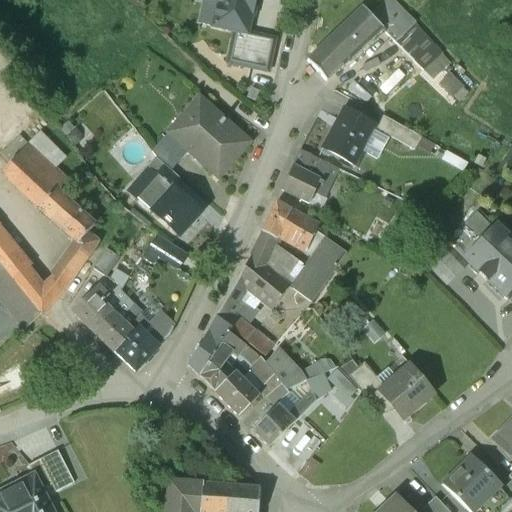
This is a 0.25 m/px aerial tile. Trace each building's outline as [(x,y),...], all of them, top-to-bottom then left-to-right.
[(225,32),(233,34),(246,37),(247,34),(253,0),(205,0),(204,3),(217,6),(212,27),(225,30),(225,32)] [(363,9),(307,62),(322,78),(340,71),(382,29),(363,9)] [(434,42),(415,22),(394,43),(413,64),(434,42)] [(246,37),(233,34),(227,64),(267,73),(275,40),(247,34),(246,37)] [(248,144),(200,101),(187,116),(198,126),(182,144),(220,178),(248,144)] [(344,109),(322,149),(354,166),(376,126),(344,109)] [(421,137),(383,117),(376,130),(414,151),(421,137)] [(39,133),(7,167),(2,162),(0,165),(0,172),(28,199),(45,180),(66,158),(39,133)] [(341,171),(300,152),(294,163),(312,171),(309,178),(318,182),(312,195),(320,199),(331,178),(336,181),(341,171)] [(178,178),(161,162),(159,159),(150,169),(158,176),(170,187),(178,178)] [(312,171),(294,163),(281,192),(308,205),(312,195),(318,182),(309,178),(312,171)] [(170,187),(158,176),(138,198),(180,236),(200,214),(170,187)] [(95,227),(45,180),(28,199),(75,243),(76,245),(87,234),(95,227)] [(345,256),(315,235),(318,227),(275,204),(257,242),(276,251),(277,241),(280,237),(307,251),(308,249),(315,254),(307,265),(328,280),(345,256)] [(26,261),(0,226),(0,265),(41,313),(48,307),(38,286),(26,261)] [(511,246),(494,230),(465,261),(504,296),(505,295),(511,287),(511,246)] [(75,243),(50,276),(38,286),(48,307),(60,295),(98,242),(87,234),(76,245),(75,243)] [(150,237),(144,258),(172,266),(178,245),(150,237)] [(276,251),(257,242),(250,257),(266,271),(271,274),(280,256),(275,254),(276,251)] [(120,258),(108,250),(94,270),(103,278),(120,258)] [(266,271),(251,257),(227,297),(238,305),(245,295),(249,298),(246,303),(255,310),(261,301),(271,309),(275,304),(280,297),(288,287),(271,274),(266,271)] [(41,313),(0,265),(0,300),(25,330),(38,318),(41,313)] [(126,265),(113,284),(121,290),(134,271),(126,265)] [(328,280),(307,265),(290,288),(310,305),(328,280)] [(107,296),(99,287),(86,299),(89,302),(76,315),(92,332),(112,313),(102,302),(107,296)] [(116,297),(112,292),(107,296),(102,302),(112,313),(92,332),(113,353),(135,332),(130,328),(134,322),(124,312),(133,303),(121,290),(116,297)] [(274,348),(232,315),(238,305),(227,297),(214,319),(265,358),(274,348)] [(280,297),(275,304),(279,308),(285,301),(280,297)] [(135,332),(113,353),(134,374),(158,349),(142,333),(149,326),(140,317),(143,313),(133,303),(124,312),(134,322),(130,328),(135,332)] [(212,323),(186,367),(197,378),(227,334),(212,323)] [(227,334),(197,378),(212,394),(232,374),(223,365),(231,356),(236,358),(240,352),(244,347),(227,334)] [(250,368),(260,360),(244,347),(240,352),(243,354),(243,359),(250,368)] [(304,383),(277,352),(265,366),(287,392),(304,383)] [(383,388),(363,365),(347,379),(379,414),(389,406),(377,393),(383,388)] [(287,392),(265,366),(253,376),(263,386),(258,391),(273,408),(289,395),(287,392)] [(432,395),(408,366),(383,388),(377,393),(389,406),(403,422),(432,395)] [(258,400),(232,374),(212,394),(237,421),(258,400)] [(269,410),(253,425),(257,429),(251,435),(266,450),(324,396),(317,377),(304,383),(311,395),(286,418),(278,408),(273,413),(269,410)] [(511,420),(489,443),(511,465),(511,420)] [(503,491),(471,458),(442,487),(466,511),(506,511),(511,506),(511,502),(502,492),(503,491)] [(52,486),(39,462),(27,467),(31,477),(33,476),(40,491),(52,486)] [(31,477),(0,491),(0,511),(50,511),(40,491),(33,476),(31,477)] [(197,511),(200,486),(168,483),(164,511),(197,511)] [(503,491),(502,492),(511,502),(511,483),(503,491)] [(257,511),(260,490),(200,486),(197,511),(257,511)] [(409,511),(396,498),(381,511),(409,511)] [(445,511),(433,499),(419,511),(445,511)]
